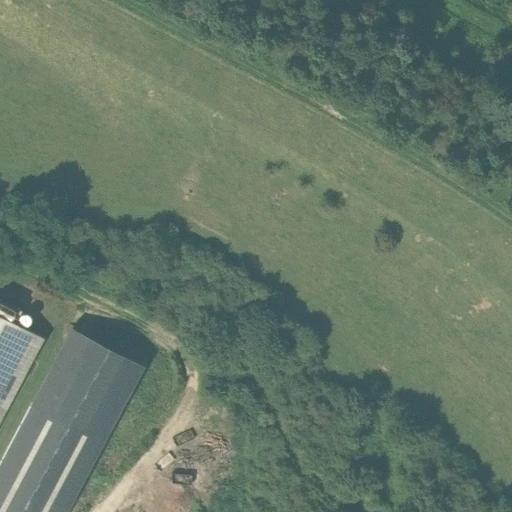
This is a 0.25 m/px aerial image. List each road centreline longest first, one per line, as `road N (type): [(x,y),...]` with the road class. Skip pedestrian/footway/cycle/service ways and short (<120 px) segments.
road 1 (track): [(201,399),(198,368),(142,316),(0,249)]
road 2 (track): [(105,511),(201,399)]
